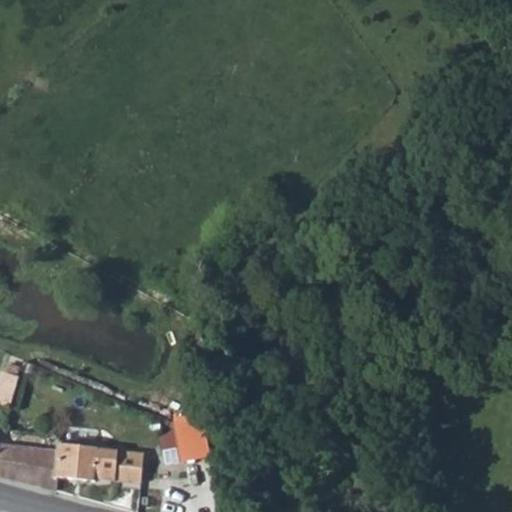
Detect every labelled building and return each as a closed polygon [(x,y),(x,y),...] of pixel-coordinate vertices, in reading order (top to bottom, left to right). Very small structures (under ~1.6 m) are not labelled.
[(3,376),(19,380),(21,366),(8,363),(3,376)] [(0,387),(0,407),(10,411),(19,380),(3,376),(0,387)] [(203,413),(185,417),(181,418),(178,418),(181,455),(206,453),(203,413)] [(0,476),(58,493),(58,480),(56,479),(58,454),(0,447),(0,476)] [(56,479),(58,480),(79,482),(97,483),(97,481),(143,483),(144,454),(88,451),(58,447),(58,454),(56,479)]
